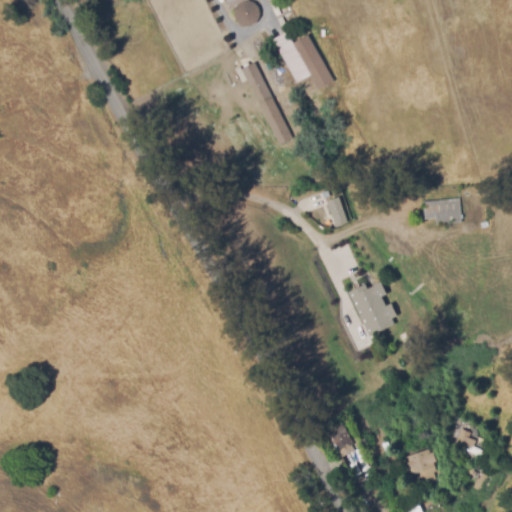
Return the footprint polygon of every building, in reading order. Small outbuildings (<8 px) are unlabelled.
[(249,27),(244,27),(243,27),(242,26),(241,26),(240,25),(239,25),(239,24),(238,24),(237,23),(236,22),(235,21),(235,20),(234,19),(234,18),(234,17),(233,16),(233,15),(233,14),(233,13),(233,12),(233,11),(234,11),(234,10),(234,9),(234,8),(235,7),(236,6),(236,5),(237,5),(237,4),(238,4),(238,3),(239,3),(240,2),(241,1),(242,1),(243,1),(244,1),(244,0),(248,0),(249,1),(250,1),(251,1),(252,1),(252,2),(253,2),(254,3),(255,4),(256,4),(256,5),(257,6),(258,7),(258,8),(259,9),(259,10),(259,11),(259,12),(260,13),(260,14),(259,15),(259,16),(259,17),(259,18),(258,19),(258,20),(257,21),(257,22),(256,22),(256,23),(255,24),(254,24),(254,25),(253,25),(252,25),(252,26),(251,26),(250,26),(249,27)] [(276,17),(270,3),(274,0),(281,14),(276,17)] [(284,33),(277,19),(282,16),(289,30),(284,33)] [(313,84),(310,79),(308,80),(290,45),(302,38),(320,73),(323,72),(326,78),(313,84)] [(241,67),(235,54),(241,51),(247,65),(241,67)] [(279,145),(241,69),(255,62),(293,138),(279,145)] [(368,201),(367,190),(384,190),(385,200),(368,201)] [(331,227),(326,212),(332,210),(327,196),(341,191),(350,221),(331,227)] [(481,222),(478,195),(484,194),(487,221),(481,222)] [(436,225),(436,218),(424,219),(422,202),(459,198),(462,222),(436,225)] [(361,266),(348,248),(359,240),(372,258),(361,266)] [(360,315),(350,294),(361,288),(362,291),(376,285),(384,304),(360,315)] [(407,349),(399,336),(406,331),(414,345),(407,349)] [(401,380),(392,359),(409,351),(410,354),(415,352),(419,361),(411,364),(415,374),(401,380)] [(334,454),(324,431),(344,423),(353,445),(334,454)] [(487,460),(454,447),(460,430),(468,434),(467,437),(475,441),(473,445),(490,453),(487,460)] [(418,485),(414,473),(411,475),(404,458),(429,449),(430,453),(433,452),(437,462),(434,463),(435,466),(431,467),(435,479),(418,485)] [(480,491),(473,488),(476,479),(468,476),(471,468),(487,475),(480,491)]
